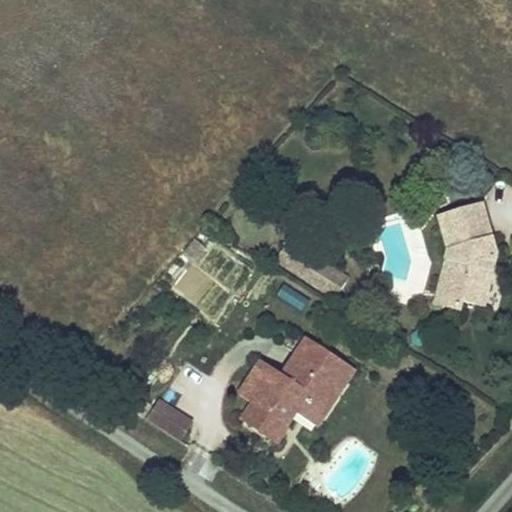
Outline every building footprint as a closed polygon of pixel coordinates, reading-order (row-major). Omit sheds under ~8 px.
[(491,246),(475,204),(436,221),(446,252),(437,287),(453,292),(449,303),(456,305),(478,311),(485,260),(481,250),(491,246)] [(211,252),(195,239),(183,253),(199,267),(211,252)] [(340,283),(279,246),(267,265),(327,303),(340,283)] [(495,256),(491,246),(481,250),(485,260),(495,256)] [(437,287),(432,310),(453,315),(456,305),(449,303),(453,292),(437,287)] [(337,370),(346,355),(306,332),(285,368),(261,353),(241,386),(253,394),(244,410),(273,427),(280,414),(289,419),(297,407),(300,402),(296,399),(300,391),(329,408),(348,376),(337,370)] [(337,370),(348,376),(356,361),(346,355),(337,370)] [(297,407),(321,421),(329,408),(300,391),(296,399),(300,402),(297,407)] [(154,403),(141,423),(160,435),(162,437),(173,443),(185,422),(154,403)] [(280,414),(273,427),(282,432),(289,419),(280,414)]
